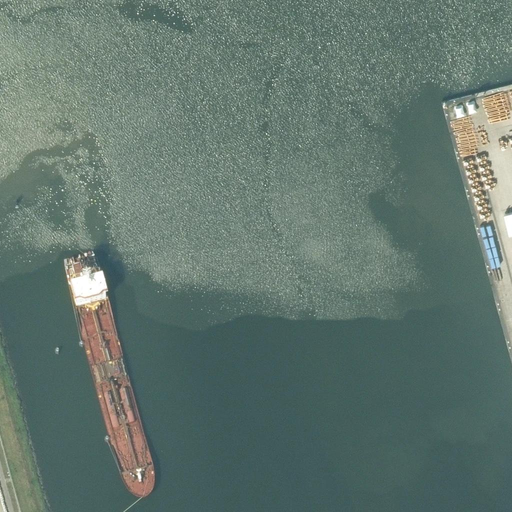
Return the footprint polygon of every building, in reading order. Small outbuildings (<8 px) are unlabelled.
[(459,100),(461,108),(468,106),(466,98),(459,100)] [(451,103),(454,111),(460,108),(457,100),(451,103)] [(473,115),(479,113),(476,106),(470,108),(473,115)] [(456,120),(470,114),(468,108),(461,111),(461,110),(453,113),(456,120)] [(462,120),(456,123),(458,129),(464,127),(462,120)] [(479,154),(473,156),(475,163),(482,161),(479,154)] [(495,196),(502,195),(500,187),(493,188),(495,196)] [(482,192),(485,200),(491,198),(489,190),(482,192)] [(476,202),(483,200),(480,193),(474,194),(476,202)] [(492,200),(485,201),(487,209),(493,208),(492,200)] [(500,216),(507,214),(504,206),(497,208),(500,216)] [(490,219),(497,217),(494,209),(487,212),(490,219)]
